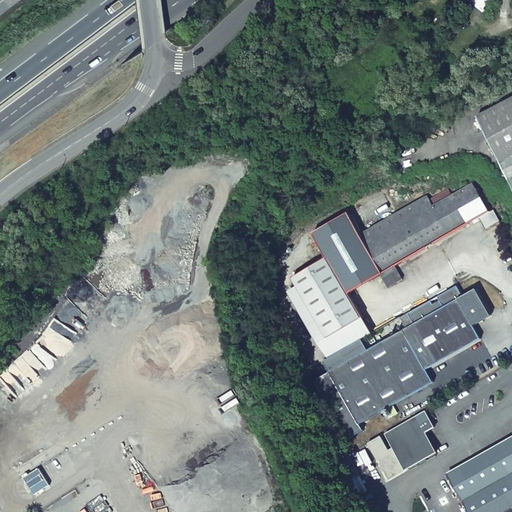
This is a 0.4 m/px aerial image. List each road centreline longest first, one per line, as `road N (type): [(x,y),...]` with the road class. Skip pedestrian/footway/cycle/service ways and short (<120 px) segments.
road 1 (trunk): [(0,125),(165,0)]
road 2 (tertiary): [(154,58),(120,114),(0,188)]
road 3 (unknown): [(511,300),(482,263),(458,259),(368,309)]
road 4 (unknown): [(511,418),(397,486),(395,511)]
road 5 (trunk): [(123,0),(0,92)]
road 6 (residential): [(262,0),(195,57),(154,58)]
